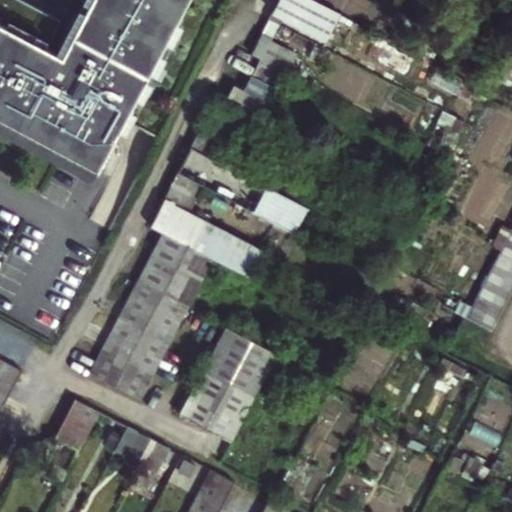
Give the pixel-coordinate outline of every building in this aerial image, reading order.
[(0,0),(0,117),(100,171),(127,120),(190,0),(95,0),(69,48),(65,57),(50,48),(54,40),(63,22),(21,0),(0,0)] [(283,6),(275,23),(325,49),(339,22),(295,0),(283,0),(281,5),(283,6)] [(272,21),(275,23),(283,6),(281,5),(272,21)] [(255,54),(258,56),(266,40),(263,38),(255,54)] [(50,48),(65,57),(69,48),(54,40),(50,48)] [(258,56),(263,58),(290,72),(298,57),(266,40),(258,56)] [(263,58),(254,76),(281,90),(290,72),(263,58)] [(239,84),(238,86),(267,101),(273,105),(281,90),(254,76),(247,89),(239,84)] [(267,101),(238,86),(231,98),(246,105),(261,113),(267,101)] [(223,93),(216,107),(239,120),(246,105),(231,98),(223,93)] [(216,107),(208,121),(232,134),(239,120),(216,107)] [(208,121),(202,135),(225,148),(232,134),(208,121)] [(202,135),(195,147),(219,159),(225,148),(202,135)] [(195,147),(188,161),(211,173),(219,159),(195,147)] [(205,186),(298,234),(311,207),(219,159),(211,173),(205,186)] [(211,173),(188,161),(181,175),(205,186),(211,173)] [(205,186),(181,175),(174,188),(197,200),(205,186)] [(197,200),(174,188),(168,201),(191,212),(197,200)] [(168,201),(161,214),(184,226),(191,212),(168,201)] [(249,276),(254,279),(268,252),(191,212),(184,226),(177,239),(249,276)] [(184,226),(161,214),(154,227),(167,234),(177,239),(184,226)] [(511,258),(511,233),(502,253),(511,258)] [(167,234),(156,255),(182,269),(176,282),(169,295),(192,307),(224,324),(249,276),(177,239),(167,234)] [(511,258),(502,253),(488,279),(481,292),(469,316),(493,329),(511,293),(511,258)] [(182,269),(156,255),(149,268),(176,282),(182,269)] [(149,268),(142,281),(169,295),(176,282),(149,268)] [(142,281),(135,295),(161,309),(169,295),(142,281)] [(161,309),(135,295),(128,307),(154,321),(161,309)] [(169,295),(161,309),(184,322),(192,307),(169,295)] [(128,307),(121,320),(147,335),(154,321),(128,307)] [(161,309),(154,321),(178,334),(184,322),(161,309)] [(121,320),(114,335),(139,349),(147,335),(121,320)] [(154,321),(147,335),(170,348),(178,334),(154,321)] [(282,354),(228,326),(182,414),(235,442),(282,354)] [(114,335),(107,347),(133,361),(139,349),(114,335)] [(147,335),(139,349),(163,362),(170,348),(147,335)] [(107,347),(100,361),(125,374),(133,361),(107,347)] [(139,349),(133,361),(157,374),(163,362),(139,349)] [(26,372),(1,359),(0,360),(0,375),(19,385),(26,372)] [(125,374),(100,361),(93,373),(119,387),(125,374)] [(157,374),(133,361),(125,374),(149,387),(157,374)] [(149,387),(125,374),(119,387),(143,400),(149,387)] [(19,385),(0,375),(0,390),(12,397),(19,385)] [(12,397),(0,390),(0,405),(6,409),(12,397)] [(95,425),(102,412),(77,400),(71,412),(95,425)] [(95,425),(71,412),(65,424),(89,437),(95,425)] [(89,437),(65,424),(58,436),(83,449),(89,437)] [(142,461),(153,439),(130,426),(118,449),(142,461)] [(158,441),(145,466),(161,475),(174,449),(158,441)] [(238,483),(214,470),(207,483),(232,496),(238,483)] [(232,496),(207,483),(201,495),(225,508),(232,496)] [(222,511),(225,508),(201,495),(194,508),(200,511),(222,511)] [(295,511),(273,501),(267,511),(295,511)]
